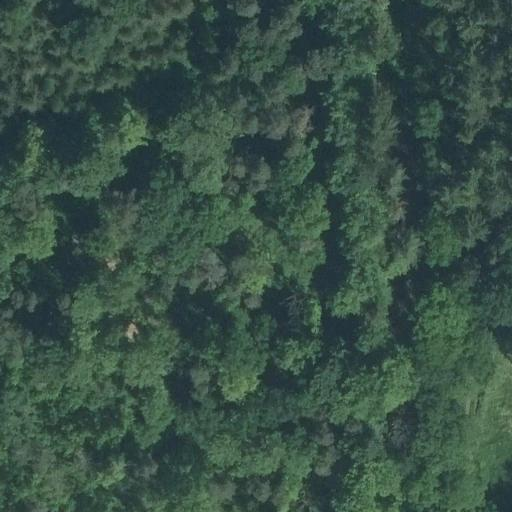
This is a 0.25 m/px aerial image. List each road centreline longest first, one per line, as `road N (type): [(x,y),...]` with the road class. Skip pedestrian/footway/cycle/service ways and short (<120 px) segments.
road 1 (track): [(333,511),(316,180),(294,0)]
road 2 (track): [(447,511),(511,287)]
